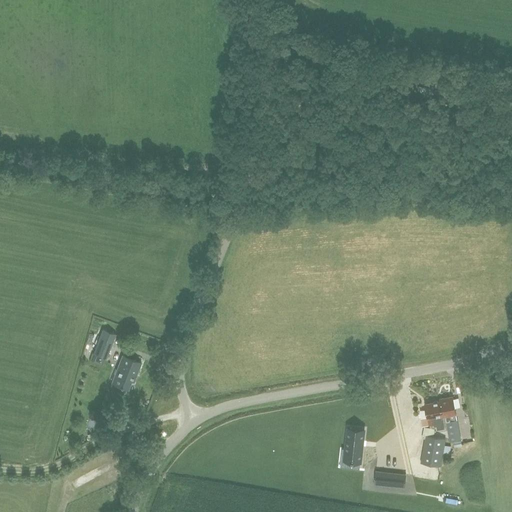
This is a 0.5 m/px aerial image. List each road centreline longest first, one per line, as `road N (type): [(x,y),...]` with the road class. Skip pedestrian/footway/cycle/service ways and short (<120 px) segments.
road 1 (unclassified): [(195,422),(180,390),(179,362),(270,105),(266,0)]
road 2 (unclassified): [(195,422),(253,400),(465,364),(511,337)]
road 3 (unknown): [(0,153),(242,194)]
road 4 (track): [(0,470),(47,470),(110,435),(189,410)]
